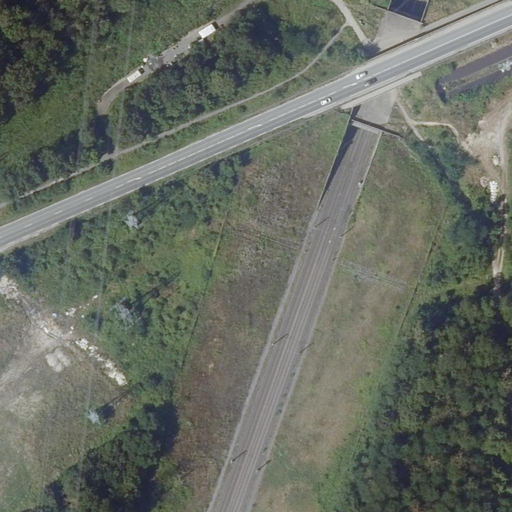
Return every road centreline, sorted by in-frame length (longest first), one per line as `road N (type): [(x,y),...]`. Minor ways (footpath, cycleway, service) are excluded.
road 1 (secondary): [(511,18),(0,237)]
road 2 (track): [(333,511),(409,316),(497,276),(508,204),(505,117),(511,111)]
